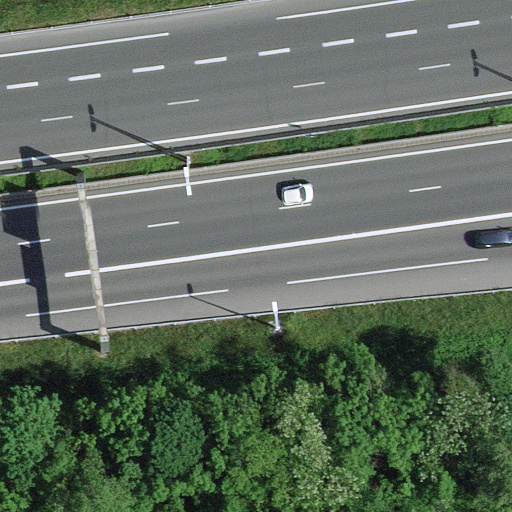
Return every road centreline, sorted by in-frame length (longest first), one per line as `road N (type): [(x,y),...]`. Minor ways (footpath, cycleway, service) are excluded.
road 1 (motorway): [(0,248),(511,178)]
road 2 (motorway): [(511,53),(0,123)]
road 3 (motorway): [(0,250),(511,225)]
